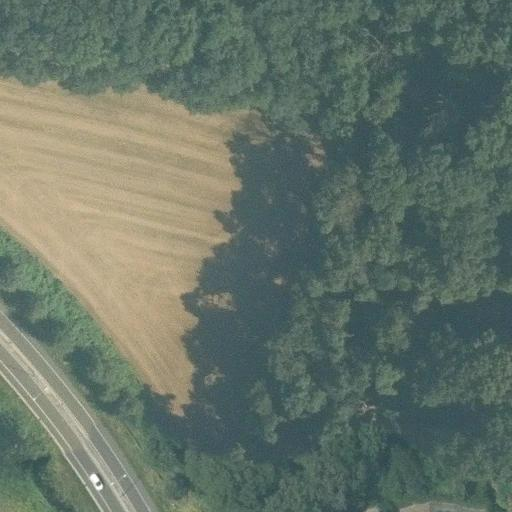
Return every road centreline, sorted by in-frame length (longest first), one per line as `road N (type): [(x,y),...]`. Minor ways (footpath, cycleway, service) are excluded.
road 1 (primary): [(148,511),(66,391),(0,315)]
road 2 (primary): [(0,359),(111,511)]
